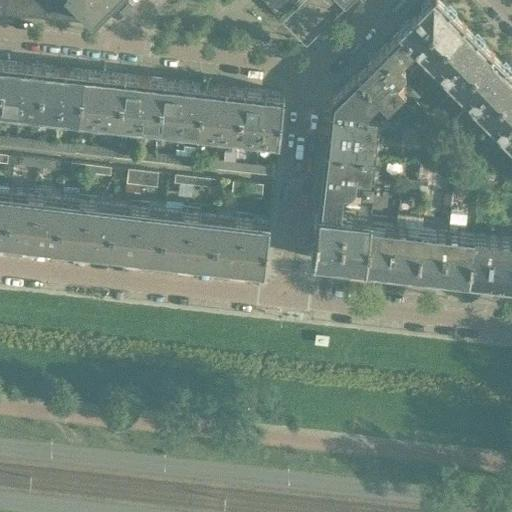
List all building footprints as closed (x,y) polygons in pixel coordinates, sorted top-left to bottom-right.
[(0,0),(0,10),(44,13),(53,16),(80,19),(80,15),(65,0),(0,0)] [(73,0),(83,10),(91,18),(109,0),(73,0)] [(266,0),(279,13),(292,0),(340,0),(344,4),(347,0),(266,0)] [(441,0),(426,0),(399,28),(414,42),(449,7),(441,0)] [(449,7),(414,42),(428,56),(463,22),(449,7)] [(463,22),(428,56),(441,70),(477,35),(463,22)] [(399,28),(371,55),(394,78),(403,69),(404,63),(398,58),(414,42),(399,28)] [(477,35),(441,70),(456,85),(492,51),(477,35)] [(492,51),(456,85),(470,99),(506,65),(492,51)] [(371,55),(356,70),(379,93),(387,101),(402,86),(394,78),(371,55)] [(22,61),(4,59),(0,94),(0,108),(17,110),(22,61)] [(42,63),(22,61),(17,110),(37,113),(42,63)] [(63,65),(42,63),(37,113),(57,115),(63,65)] [(82,68),(63,65),(57,115),(77,117),(82,68)] [(511,70),(506,65),(470,99),(484,114),(511,86),(511,70)] [(103,70),(82,68),(77,117),(97,120),(103,70)] [(122,72),(103,70),(97,120),(117,122),(122,72)] [(356,70),(330,96),(328,107),(366,112),(367,105),(379,93),(356,70)] [(141,74),(122,72),(117,122),(136,124),(141,74)] [(161,77),(141,74),(136,124),(156,126),(161,77)] [(181,79),(161,77),(156,126),(176,129),(181,79)] [(202,81),(181,79),(176,129),(196,131),(202,81)] [(221,83),(202,81),(196,131),(215,133),(221,83)] [(242,86),(221,83),(215,133),(235,135),(242,86)] [(414,84),(407,91),(414,99),(421,92),(414,84)] [(261,88),(242,86),(235,135),(255,138),(261,88)] [(511,86),(484,114),(498,129),(511,115),(511,86)] [(282,90),(261,88),(255,138),(277,140),(282,90)] [(430,88),(418,99),(427,109),(439,97),(430,88)] [(429,111),(439,122),(445,116),(435,105),(429,111)] [(366,112),(328,107),(326,127),(376,133),(378,113),(366,112)] [(511,115),(498,129),(511,142),(511,115)] [(376,133),(326,127),(324,147),(374,153),(376,133)] [(14,135),(0,133),(0,141),(13,143),(14,135)] [(34,137),(14,135),(13,143),(33,145),(34,137)] [(54,140),(34,137),(33,145),(54,148),(54,140)] [(401,138),(400,145),(419,148),(420,141),(401,138)] [(74,142),(54,140),(54,148),(73,150),(74,142)] [(464,146),(472,154),(478,149),(470,140),(464,146)] [(94,144),(74,142),(73,150),(93,152),(94,144)] [(114,147),(94,144),(93,152),(113,155),(114,147)] [(133,149),(114,147),(113,155),(132,157),(133,149)] [(374,153),(324,147),(322,166),(353,170),(371,172),(374,153)] [(152,151),(133,149),(132,157),(152,159),(152,151)] [(486,157),(478,149),(472,154),(480,163),(486,157)] [(172,153),(152,151),(152,159),(172,161),(172,153)] [(193,155),(172,153),(172,161),(192,164),(193,155)] [(18,162),(37,164),(38,156),(19,154),(18,162)] [(212,158),(193,155),(192,164),(211,166),(212,158)] [(59,159),(38,156),(37,164),(58,167),(59,159)] [(233,160),(212,158),(211,166),(232,168),(233,160)] [(69,168),(87,170),(88,162),(70,160),(69,168)] [(252,162),(233,160),(232,168),(251,170),(252,162)] [(110,165),(88,162),(87,170),(109,173),(110,165)] [(273,165),(252,162),(251,170),(272,173),(273,165)] [(141,168),(128,166),(126,181),(139,182),(141,168)] [(353,170),(322,166),(317,207),(338,209),(338,207),(340,186),(347,187),(350,183),(353,170)] [(158,170),(141,168),(139,182),(156,184),(158,170)] [(213,185),(214,176),(193,174),(192,182),(213,185)] [(243,180),(232,178),(230,193),(242,194),(243,180)] [(478,189),(491,191),(492,180),(480,178),(478,189)] [(262,182),(243,180),(242,194),(260,196),(262,182)] [(191,192),(192,182),(184,181),(183,191),(191,192)] [(78,244),(84,195),(78,194),(79,184),(63,182),(62,192),(60,192),(54,242),(78,244)] [(9,186),(0,185),(0,235),(4,236),(9,186)] [(34,189),(9,186),(4,236),(28,239),(34,189)] [(60,192),(34,189),(28,239),(54,242),(60,192)] [(458,211),(460,193),(443,191),(442,210),(458,211)] [(112,198),(84,195),(78,244),(106,247),(112,198)] [(137,201),(112,198),(106,247),(131,250),(137,201)] [(164,204),(137,201),(131,250),(158,253),(164,204)] [(189,207),(164,204),(158,253),(184,256),(189,207)] [(216,210),(189,207),(184,256),(210,259),(216,210)] [(338,260),(344,208),(338,207),(338,209),(317,207),(312,257),(338,260)] [(369,211),(344,208),(338,260),(363,263),(369,218),(369,211)] [(240,212),(216,210),(210,259),(234,262),(240,212)] [(262,265),(268,216),(240,212),(234,262),(262,265)] [(415,269),(420,224),(405,222),(406,219),(396,218),(395,221),(369,218),(363,263),(415,269)] [(473,230),(420,224),(415,269),(468,275),(473,230)] [(511,234),(473,230),(468,275),(511,279),(511,234)] [(315,331),(314,342),(326,344),(329,332),(315,331)]
